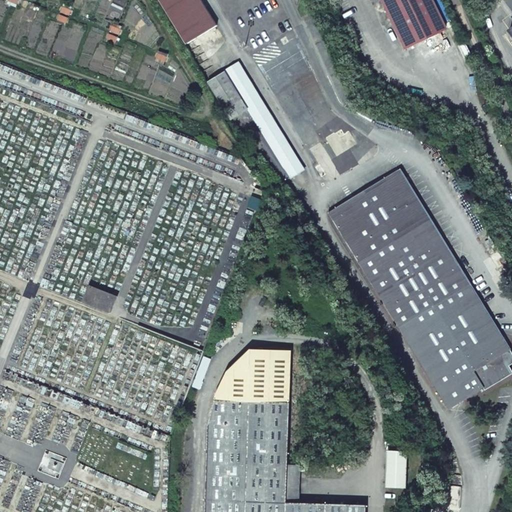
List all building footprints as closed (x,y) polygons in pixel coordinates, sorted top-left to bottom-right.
[(217,25),(201,0),(158,0),(186,45),(217,25)] [(387,0),(410,47),(445,30),(430,0),(387,0)] [(252,83),(239,63),(208,82),(225,109),(243,99),(238,92),(252,83)] [(291,148),(252,83),(238,92),(243,99),(278,156),(291,148)] [(304,170),(291,148),(278,156),(291,178),(304,170)] [(511,351),(508,344),(400,169),(329,213),(440,393),(449,410),(484,388),(486,390),(511,374),(511,370),(509,366),(511,364),(511,351)] [(491,255),(498,267),(505,263),(504,261),(498,251),(491,255)] [(90,286),(84,302),(111,312),(117,296),(90,286)] [(208,425),(205,511),(366,511),(366,505),(299,502),(286,502),(287,464),(291,353),(250,352),(227,371),(214,399),(208,425)] [(406,487),(408,451),(388,450),(386,486),(406,487)] [(299,502),(300,465),(287,464),(286,502),(299,502)]
